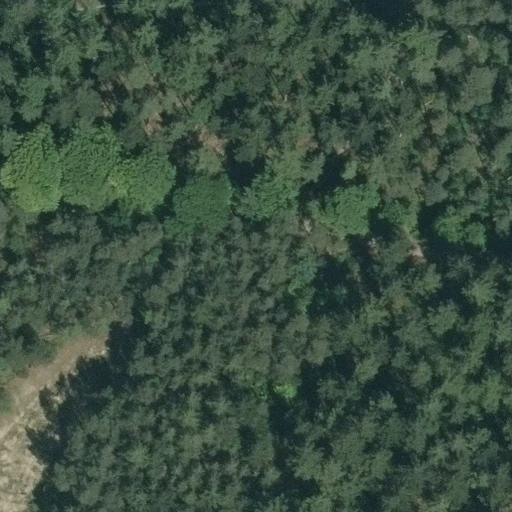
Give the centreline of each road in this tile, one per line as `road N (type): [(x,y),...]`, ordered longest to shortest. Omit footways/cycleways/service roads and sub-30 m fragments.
road 1 (track): [(282,216),(127,200),(0,201)]
road 2 (track): [(282,216),(511,278)]
